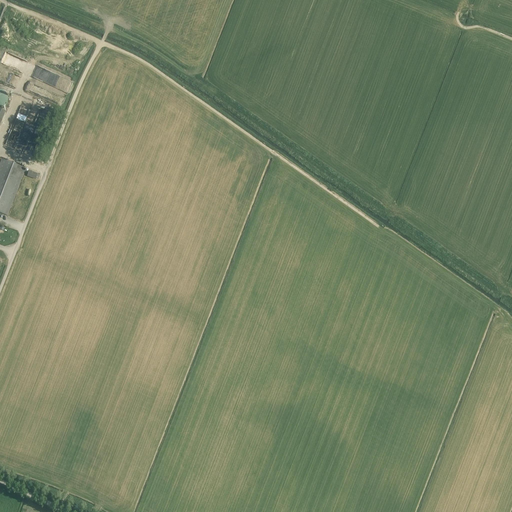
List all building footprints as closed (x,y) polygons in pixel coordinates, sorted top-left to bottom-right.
[(60,77),(37,66),(32,76),(55,87),(60,77)] [(31,81),(26,90),(31,93),(36,84),(31,81)] [(8,102),(8,99),(8,96),(6,94),(4,92),(2,91),(0,90),(0,107),(2,107),(4,106),(6,104),(8,102)] [(15,149),(24,152),(28,139),(29,139),(31,134),(22,131),(29,111),(20,107),(8,144),(16,147),(15,149)] [(28,145),(32,146),(31,149),(35,150),(37,143),(32,141),(32,142),(29,142),(28,145)] [(0,213),(7,216),(25,169),(2,160),(0,165),(0,213)] [(37,175),(29,172),(28,177),(36,180),(37,175)]
